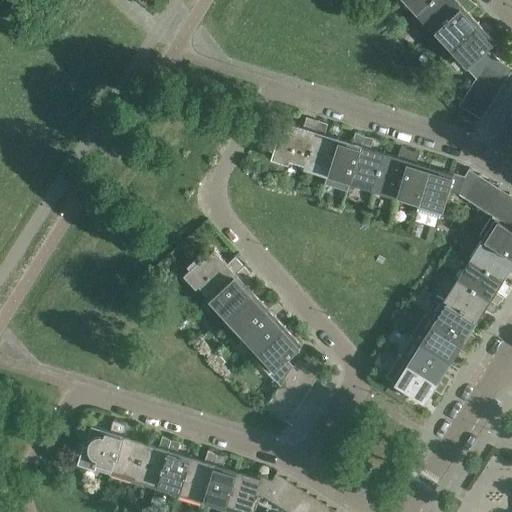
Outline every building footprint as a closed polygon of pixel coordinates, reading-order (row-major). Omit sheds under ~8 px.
[(430,0),(409,0),(419,11),(430,0)] [(436,28),(466,0),(430,0),(419,11),(436,28)] [(452,46),(478,21),(469,11),(476,4),(470,0),(466,0),(436,28),(452,46)] [(487,47),(495,40),(478,21),(452,46),(468,64),(473,60),(487,47)] [(482,69),(485,64),(492,52),(487,47),(473,60),(481,69),(482,69)] [(511,66),(496,57),(492,52),(485,64),(505,77),(511,66)] [(505,77),(485,64),(482,69),(481,69),(478,74),(499,87),(505,77)] [(499,87),(478,74),(472,84),(492,97),(499,87)] [(492,97),(472,84),(465,94),(486,107),(492,97)] [(486,107),(465,94),(459,104),(479,117),(486,107)] [(303,163),(317,119),(306,116),(303,128),(299,127),(300,124),(285,120),(280,135),(275,134),(274,136),(277,137),(271,157),(288,163),(289,159),(303,163)] [(328,171),(337,141),(339,137),(325,132),(328,123),(317,119),(303,163),(328,171)] [(351,178),(364,136),(355,132),(352,141),(339,137),(337,141),(328,171),(351,178)] [(374,186),(383,155),(384,151),(371,147),(374,137),(364,136),(351,178),(374,186)] [(396,193),(410,150),(401,146),(398,156),(384,151),(383,155),(374,186),(396,193)] [(419,200),(429,170),(430,166),(416,161),(419,152),(410,150),(396,193),(419,200)] [(447,193),(454,173),(444,169),(444,170),(430,166),(429,170),(419,200),(443,208),(448,193),(447,193)] [(465,198),(477,178),(467,171),(464,176),(459,185),(457,193),(465,198)] [(459,185),(464,176),(454,173),(447,193),(448,193),(450,194),(451,191),(457,193),(459,185)] [(475,204),(487,184),(477,178),(465,198),(475,204)] [(485,210),(497,190),(487,184),(475,204),(485,210)] [(495,217),(507,197),(497,190),(485,210),(495,217)] [(505,223),(511,211),(511,199),(507,197),(495,217),(499,219),(505,223)] [(511,227),(505,223),(499,219),(486,240),(511,256),(511,227)] [(511,256),(486,240),(473,260),(503,279),(511,267),(511,256)] [(210,296),(244,265),(235,256),(226,265),(223,262),(225,260),(214,248),(202,259),(199,255),(197,257),(199,259),(183,273),(196,287),(199,284),(210,296)] [(495,291),(503,279),(473,260),(460,280),(498,304),(504,297),(495,291)] [(253,290),(243,279),(250,272),(244,265),(210,296),(226,314),(253,290)] [(498,304),(460,280),(447,300),(477,320),(485,308),(493,313),(498,304)] [(242,332),(275,301),(270,294),(263,300),(253,290),(226,314),(242,332)] [(470,332),(477,320),(447,300),(434,321),(472,345),(478,337),(470,332)] [(259,349),(285,325),(276,314),(283,308),(275,301),(242,332),(259,349)] [(472,345),(434,321),(421,341),(452,360),(459,348),(468,354),(472,345)] [(294,350),(302,343),(285,325),(259,349),(275,368),(294,350)] [(444,372),(452,360),(421,341),(408,361),(446,385),(452,378),(444,372)] [(288,372),(291,368),(299,356),(294,350),(275,368),(273,369),(283,380),(285,377),(288,372)] [(318,370),(304,361),(299,356),(291,368),(311,380),(318,370)] [(446,385),(408,361),(395,382),(396,383),(407,390),(406,393),(408,394),(410,391),(425,401),(433,389),(442,394),(446,385)] [(311,380),(291,368),(288,372),(285,377),(305,390),(311,380)] [(285,377),(283,380),(278,387),(299,400),(305,390),(285,377)] [(406,393),(407,390),(396,383),(390,393),(401,400),(406,393)] [(299,400),(278,387),(272,397),(292,410),(299,400)] [(292,410),(272,397),(265,408),(286,421),(292,410)] [(110,467),(124,423),(113,420),(109,432),(106,431),(107,428),(91,423),(87,439),(82,437),(81,440),(84,441),(78,461),(95,466),(96,463),(110,467)] [(135,475),(144,444),(145,440),(132,436),(135,426),(124,423),(110,467),(135,475)] [(158,482),(171,439),(162,435),(159,445),(145,440),(144,444),(135,475),(158,482)] [(181,489),(190,458),(191,455),(177,450),(180,441),(171,439),(158,482),(181,489)] [(205,459),(191,455),(190,458),(181,489),(204,496),(217,453),(208,449),(205,459)] [(226,503),(236,473),(237,469),(223,465),(226,455),(217,453),(204,496),(226,503)] [(254,497),(261,476),(251,473),(237,469),(236,473),(226,503),(251,511),(255,497),(254,497)] [(272,501),(285,481),(274,475),(272,479),(264,491),(263,496),(265,497),(272,501)] [(264,491),(272,479),(261,476),(254,497),(255,497),(257,498),(258,494),(263,496),(264,491)] [(282,507),(294,487),(285,481),(272,501),(282,507)] [(289,511),(292,511),(304,494),(294,487),(282,507),(289,511)] [(306,511),(314,500),(304,494),(292,511),(306,511)] [(320,511),(324,506),(314,500),(306,511),(320,511)]
